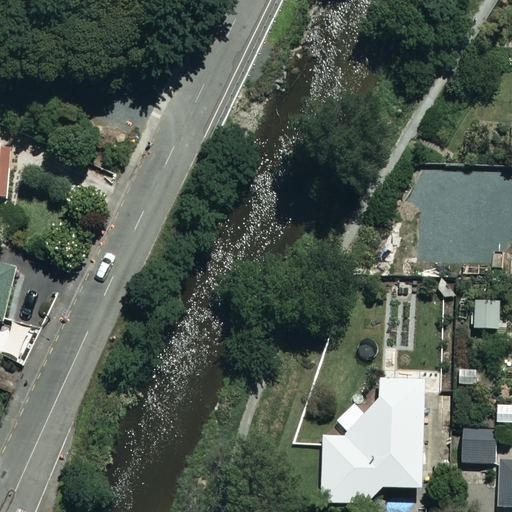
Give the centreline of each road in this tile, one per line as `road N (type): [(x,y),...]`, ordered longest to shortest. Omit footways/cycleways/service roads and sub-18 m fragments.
road 1 (residential): [(3,511),(241,0)]
road 2 (track): [(228,0),(51,50),(0,36)]
